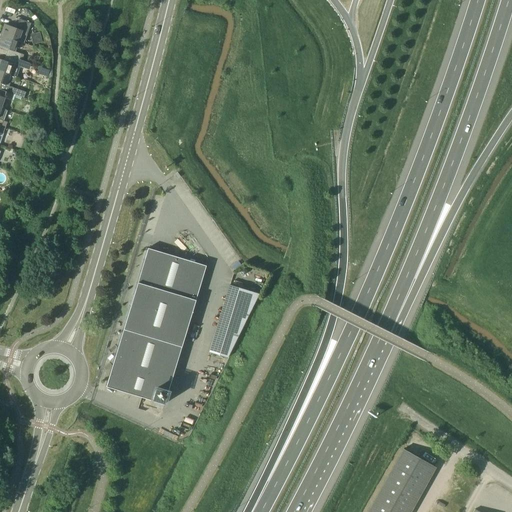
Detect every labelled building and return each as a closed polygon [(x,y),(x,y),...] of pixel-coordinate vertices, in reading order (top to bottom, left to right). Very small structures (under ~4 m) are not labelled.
[(1,35),(18,41),(24,43),(31,23),(19,19),(16,28),(5,24),(1,35)] [(34,43),(42,42),(40,32),(32,33),(34,43)] [(15,52),(18,41),(1,35),(0,36),(0,46),(8,49),(6,55),(17,59),(22,61),(24,55),(15,52)] [(15,65),(14,64),(0,59),(0,71),(10,75),(16,77),(20,66),(26,69),(28,63),(22,61),(17,59),(15,65)] [(16,77),(10,75),(0,71),(0,83),(9,86),(10,82),(13,82),(15,81),(16,77)] [(9,93),(13,94),(24,98),(26,92),(11,87),(9,93)] [(9,93),(1,90),(0,91),(0,96),(5,98),(11,100),(13,94),(9,93)] [(148,248),(142,269),(106,387),(164,404),(206,266),(148,248)] [(232,349),(231,348),(212,343),(209,353),(227,358),(232,349)] [(410,511),(435,467),(404,449),(368,511),(410,511)]
